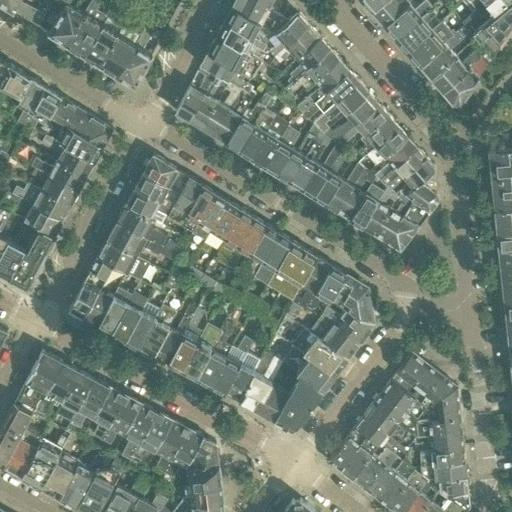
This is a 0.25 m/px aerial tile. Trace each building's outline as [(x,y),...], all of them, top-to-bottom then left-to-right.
[(0,0),(0,1),(29,19),(38,25),(38,24),(44,13),(34,8),(19,0),(0,0)] [(66,0),(47,31),(65,42),(84,12),(74,6),(77,0),(66,0)] [(65,42),(82,52),(106,14),(97,8),(101,1),(99,0),(91,0),(84,12),(65,42)] [(278,30),(291,20),(273,11),(268,8),(253,0),(235,0),(232,5),(261,21),(265,14),(276,20),(272,27),(278,30)] [(363,0),(372,9),(382,0),(363,0)] [(382,0),(372,9),(384,23),(409,1),(410,0),(382,0)] [(409,1),(384,23),(396,37),(421,16),(432,6),(427,0),(421,0),(414,7),(409,1)] [(462,0),(473,13),(474,12),(487,0),(462,0)] [(473,13),(463,22),(464,24),(468,28),(491,8),(495,14),(511,0),(487,0),(474,12),(473,13)] [(482,44),(488,50),(492,55),(511,26),(511,0),(495,14),(475,32),(473,34),(482,44)] [(82,52),(99,63),(118,33),(121,27),(112,21),(118,12),(115,11),(118,6),(113,3),(106,14),(82,52)] [(266,43),(269,39),(270,37),(275,33),(278,30),(272,27),(266,34),(257,29),(261,21),(232,5),(225,20),(266,43)] [(396,37),(408,50),(432,28),(426,21),(436,13),(432,10),(434,8),(432,6),(421,16),(396,37)] [(270,49),(276,56),(310,24),(300,12),(291,20),(278,30),(275,33),(270,37),(269,39),(274,46),(270,49)] [(99,63),(117,74),(135,43),(126,37),(138,18),(130,14),(121,27),(118,33),(99,63)] [(432,28),(408,50),(419,63),(456,31),(453,28),(451,30),(442,19),(432,28)] [(217,34),(252,54),(256,46),(263,50),(266,43),(225,20),(217,34)] [(135,43),(117,74),(135,85),(152,54),(143,48),(155,29),(147,24),(135,43)] [(296,58),(297,57),(321,36),(310,24),(276,56),(275,57),(279,62),(290,51),(296,58)] [(419,63),(431,77),(456,55),(450,48),(463,37),(462,36),(470,30),(468,28),(464,24),(456,31),(419,63)] [(208,50),(246,73),(251,76),(260,59),(252,54),(217,34),(208,50)] [(293,76),(283,84),(286,87),(330,46),(321,36),(297,57),(302,63),(290,73),(293,76)] [(431,77),(442,90),(488,50),(482,44),(461,61),(456,55),(431,77)] [(306,88),(316,79),(340,58),(330,46),(286,87),(289,91),(283,98),(289,104),(296,97),(292,92),(302,83),(306,88)] [(229,81),(235,85),(241,88),(244,90),(249,93),(253,85),(243,78),(246,73),(208,50),(201,64),(216,73),(229,81)] [(488,50),(442,90),(452,101),(460,102),(478,76),(492,55),(488,50)] [(0,84),(13,91),(21,95),(29,76),(0,58),(0,84)] [(298,105),(303,111),(349,69),(340,58),(316,79),(321,84),(298,105)] [(176,110),(188,118),(216,73),(201,64),(197,70),(205,74),(202,79),(203,80),(198,88),(190,83),(176,110)] [(319,107),(324,112),(359,80),(349,69),(303,111),(302,112),(308,117),(319,107)] [(188,118),(200,126),(218,100),(211,96),(216,87),(217,87),(219,83),(226,87),(229,81),(216,73),(188,118)] [(18,120),(25,123),(44,85),(29,76),(21,95),(17,104),(24,108),(18,120)] [(314,122),(320,128),(323,131),(328,127),(328,126),(324,121),(341,106),(345,111),(369,91),(359,80),(324,112),(313,122),(314,122)] [(200,126),(212,133),(238,93),(241,88),(235,85),(229,81),(226,87),(232,90),(224,104),(218,100),(200,126)] [(0,94),(3,96),(6,91),(11,94),(13,91),(0,84),(0,94)] [(46,122),(50,115),(59,94),(44,85),(25,123),(33,127),(38,117),(46,122)] [(238,93),(212,133),(225,141),(247,105),(243,103),(246,97),(241,94),(244,90),(241,88),(238,93)] [(331,138),(334,140),(378,102),(369,91),(345,111),(351,118),(340,127),(338,126),(332,131),(328,127),(323,131),(331,138)] [(225,141),(238,149),(264,107),(271,95),(265,92),(260,101),(258,100),(253,109),(248,106),(247,105),(225,141)] [(50,115),(66,123),(103,143),(112,127),(59,94),(50,115)] [(336,142),(342,147),(344,143),(361,129),(365,134),(388,113),(378,102),(334,140),(336,142)] [(238,149),(250,157),(276,114),(264,107),(238,149)] [(359,150),(364,156),(398,125),(388,113),(365,134),(362,138),(367,143),(359,150)] [(250,157),(262,164),(287,124),(288,122),(276,114),(250,157)] [(275,172),(288,180),(320,128),(314,122),(297,150),(292,146),(275,172)] [(66,123),(57,140),(95,160),(103,143),(66,123)] [(262,164),(275,172),(292,146),(300,132),(288,125),(287,124),(262,164)] [(398,125),(367,153),(376,164),(386,155),(408,135),(398,125)] [(288,180),(299,187),(316,161),(310,158),(312,155),(313,155),(316,149),(319,150),(323,143),(327,145),(331,138),(323,131),(320,128),(288,180)] [(95,160),(57,140),(46,134),(42,142),(48,146),(49,144),(61,151),(57,158),(87,174),(95,160)] [(376,176),(380,178),(417,146),(408,135),(386,155),(391,160),(380,170),(375,174),(376,176)] [(488,149),(491,177),(511,174),(511,135),(489,138),(491,148),(488,149)] [(323,165),(316,161),(299,187),(312,195),(342,147),(336,142),(328,156),(323,165)] [(380,178),(380,179),(387,184),(392,188),(404,176),(426,156),(417,146),(380,178)] [(312,195),(324,203),(341,176),(335,173),(348,152),(342,147),(312,195)] [(2,160),(7,163),(11,155),(6,153),(2,160)] [(153,153),(143,170),(180,190),(188,175),(153,153)] [(31,164),(36,167),(78,190),(87,174),(57,158),(53,166),(40,159),(40,158),(35,156),(31,164)] [(401,197),(409,203),(412,198),(406,193),(434,168),(434,164),(426,156),(404,176),(408,182),(396,192),(398,195),(401,197)] [(324,203),(336,210),(364,166),(359,161),(347,180),(341,176),(324,203)] [(336,210),(349,218),(366,192),(359,188),(366,178),(372,182),(376,176),(375,174),(370,170),(364,166),(336,210)] [(45,181),(41,189),(70,205),(78,190),(36,167),(32,174),(45,181)] [(406,193),(412,198),(428,212),(438,200),(434,168),(406,193)] [(143,170),(135,186),(171,206),(180,190),(143,170)] [(511,174),(491,177),(494,208),(511,206),(511,174)] [(180,190),(171,206),(167,214),(180,221),(201,183),(188,175),(180,190)] [(17,185),(13,192),(62,219),(70,205),(41,189),(28,182),(24,189),(17,185)] [(180,221),(193,228),(198,219),(213,190),(201,183),(180,221)] [(366,192),(349,218),(360,225),(383,191),(371,184),(366,192)] [(360,225),(373,233),(390,207),(384,203),(389,196),(395,200),(398,195),(396,192),(392,188),(387,184),(383,191),(360,225)] [(135,186),(126,202),(156,219),(161,222),(166,213),(167,214),(171,206),(135,186)] [(25,219),(36,224),(54,234),(62,219),(13,192),(8,190),(4,198),(29,211),(25,219)] [(199,235),(205,239),(227,199),(213,190),(198,219),(193,228),(192,231),(199,235)] [(373,233),(385,241),(409,203),(401,197),(400,199),(403,201),(396,211),(390,207),(373,233)] [(412,198),(409,203),(385,241),(400,250),(428,212),(412,198)] [(218,247),(225,236),(240,207),(227,199),(205,239),(201,247),(207,250),(212,243),(218,247)] [(126,202),(116,220),(162,245),(167,236),(152,227),(156,219),(126,202)] [(0,208),(0,250),(7,237),(0,233),(0,229),(10,211),(1,206),(0,208)] [(511,206),(494,208),(497,232),(511,230),(511,206)] [(218,259),(225,263),(252,214),(240,207),(225,236),(230,239),(218,259)] [(244,248),(249,251),(265,223),(252,214),(225,263),(227,264),(233,267),(244,248)] [(0,250),(0,272),(8,276),(36,224),(25,219),(22,225),(26,227),(17,243),(7,237),(0,250)] [(116,220),(107,238),(137,254),(142,245),(158,254),(159,252),(176,261),(179,254),(164,246),(162,245),(116,220)] [(248,271),(254,275),(278,231),(265,223),(249,251),(257,255),(248,271)] [(36,224),(8,276),(9,277),(10,278),(11,278),(19,282),(19,283),(20,283),(23,285),(25,286),(25,285),(26,286),(54,234),(36,224)] [(499,248),(511,246),(511,230),(497,232),(499,248)] [(278,231),(255,274),(268,281),(269,279),(275,267),(290,238),(278,231)] [(107,238),(97,256),(112,264),(125,270),(127,272),(139,278),(143,280),(148,271),(152,263),(137,254),(107,238)] [(267,281),(280,289),(303,246),(290,238),(275,267),(269,279),(268,281),(267,281)] [(164,246),(179,254),(183,247),(168,239),(164,246)] [(303,246),(280,289),(293,297),(295,294),(298,289),(301,283),(302,282),(317,255),(303,246)] [(511,246),(499,248),(500,266),(511,264),(511,246)] [(307,305),(308,302),(316,289),(331,263),(317,255),(302,282),(309,287),(302,298),(295,294),(293,297),(292,300),(293,301),(302,305),(305,307),(307,305)] [(69,309),(83,317),(107,273),(112,264),(97,256),(69,309)] [(308,302),(307,305),(314,309),(317,305),(322,296),(330,300),(332,296),(336,289),(345,272),(331,263),(316,289),(308,302)] [(83,317),(97,324),(113,294),(106,291),(116,274),(121,277),(125,270),(112,264),(107,273),(83,317)] [(511,264),(500,266),(502,282),(511,280),(511,264)] [(186,273),(199,281),(203,273),(190,265),(186,273)] [(170,273),(164,284),(171,287),(181,270),(173,267),(170,273)] [(332,296),(345,307),(371,326),(374,322),(368,286),(345,272),(336,289),(332,296)] [(199,281),(211,287),(215,280),(203,273),(199,281)] [(110,331),(125,339),(141,309),(134,306),(140,295),(142,295),(143,293),(149,296),(154,286),(153,285),(143,280),(139,278),(131,292),(110,331)] [(225,295),(229,288),(215,280),(211,287),(225,295)] [(511,280),(502,282),(504,298),(511,296),(511,280)] [(153,285),(154,286),(163,291),(165,287),(155,281),(153,285)] [(113,294),(97,324),(110,331),(131,292),(118,285),(113,294)] [(229,288),(225,295),(226,296),(225,296),(239,304),(243,297),(229,288)] [(147,300),(141,309),(125,339),(139,346),(160,308),(147,300)] [(285,315),(293,319),(302,305),(293,301),(285,315)] [(139,346),(153,354),(170,324),(177,310),(163,303),(160,308),(139,346)] [(153,354),(167,361),(196,309),(190,306),(186,313),(188,315),(187,317),(183,315),(177,328),(170,324),(153,354)] [(167,361),(181,369),(198,339),(203,330),(196,327),(204,311),(197,306),(196,309),(167,361)] [(326,309),(322,313),(359,341),(371,326),(345,307),(339,314),(329,307),(327,310),(326,309)] [(322,313),(310,330),(322,336),(348,355),(359,341),(322,313)] [(275,333),(292,343),(335,373),(348,355),(322,336),(310,330),(306,327),(293,319),(285,315),(279,326),(275,332),(275,333)] [(196,377),(210,384),(226,357),(232,346),(225,341),(234,324),(226,320),(221,330),(196,377)] [(198,339),(181,369),(196,377),(221,330),(207,322),(203,330),(198,339)] [(210,384),(224,392),(247,351),(251,343),(253,340),(244,335),(238,347),(233,345),(232,346),(226,357),(210,384)] [(292,343),(280,359),(282,360),(294,369),(297,371),(298,372),(323,389),(335,373),(292,343)] [(35,412),(62,360),(42,349),(15,401),(31,410),(35,412)] [(411,383),(426,362),(412,350),(396,371),(391,378),(406,390),(411,383)] [(224,392),(239,400),(255,371),(262,359),(247,351),(224,392)] [(239,400),(256,409),(272,381),(282,360),(274,355),(263,376),(255,371),(239,400)] [(62,360),(35,412),(36,412),(45,416),(55,397),(62,401),(78,368),(77,367),(77,368),(62,360)] [(421,401),(441,373),(426,362),(411,383),(419,389),(414,395),(417,398),(421,401)] [(62,401),(57,410),(72,419),(93,376),(79,369),(79,368),(78,368),(62,401)] [(256,409),(274,418),(298,372),(297,371),(294,369),(290,376),(288,375),(282,386),(272,381),(256,409)] [(298,372),(274,418),(292,428),(323,389),(298,372)] [(439,404),(455,384),(441,373),(421,401),(426,405),(427,406),(428,405),(432,399),(438,403),(439,404)] [(72,419),(67,429),(71,432),(75,433),(86,414),(92,417),(109,384),(108,384),(93,376),(72,419)] [(382,389),(418,417),(421,412),(426,405),(421,401),(416,407),(412,404),(417,398),(414,395),(406,390),(391,378),(382,389)] [(94,433),(101,437),(125,393),(110,385),(109,384),(92,417),(100,421),(94,433)] [(428,411),(429,419),(460,415),(457,386),(457,385),(455,384),(439,404),(438,403),(433,409),(428,405),(427,406),(426,405),(421,412),(428,411)] [(412,432),(416,435),(415,427),(414,423),(415,421),(418,417),(382,389),(373,402),(408,429),(410,430),(412,432)] [(117,430),(123,433),(140,401),(139,400),(139,401),(125,393),(101,437),(111,442),(117,430)] [(19,435),(24,424),(31,410),(15,401),(0,428),(0,463),(1,464),(19,435)] [(123,454),(130,458),(156,410),(141,402),(140,401),(123,433),(131,438),(123,454)] [(406,445),(410,440),(412,432),(410,430),(408,429),(373,402),(364,413),(406,445)] [(156,410),(132,454),(142,459),(148,447),(155,450),(172,418),(171,417),(170,418),(156,410)] [(366,434),(378,444),(380,445),(385,439),(406,454),(406,452),(408,447),(406,445),(364,413),(354,425),(366,434)] [(416,435),(462,430),(460,415),(429,419),(415,421),(414,423),(415,427),(416,435)] [(156,466),(164,470),(187,427),(172,418),(155,450),(162,454),(156,466)] [(20,474),(40,439),(43,434),(24,424),(19,435),(1,464),(20,474)] [(328,459),(340,468),(366,434),(354,425),(328,459)] [(187,467),(190,486),(221,481),(218,462),(186,466),(203,435),(187,427),(164,470),(173,475),(180,463),(186,467),(187,467)] [(432,449),(463,445),(462,430),(416,435),(412,432),(410,440),(414,440),(414,443),(431,441),(432,449)] [(79,435),(75,433),(71,432),(67,438),(40,485),(59,495),(79,460),(80,458),(68,452),(79,435)] [(340,468),(352,477),(372,452),(378,444),(366,434),(340,468)] [(40,485),(67,438),(61,435),(55,447),(40,439),(20,474),(40,485)] [(186,466),(218,462),(216,442),(203,435),(186,466)] [(422,467),(465,461),(463,445),(432,449),(420,451),(422,467)] [(352,477),(363,486),(391,451),(386,447),(378,457),(372,452),(352,477)] [(363,486),(375,495),(395,470),(389,465),(397,455),(391,451),(363,486)] [(90,467),(79,460),(59,495),(75,504),(96,467),(102,455),(99,453),(98,455),(96,454),(90,467)] [(75,504),(89,511),(94,511),(113,478),(124,460),(115,456),(106,473),(96,467),(75,504)] [(375,495),(388,505),(408,479),(402,475),(409,465),(404,461),(403,460),(395,470),(375,495)] [(422,474),(427,478),(429,479),(431,479),(430,475),(428,476),(428,472),(434,471),(435,479),(438,479),(466,475),(465,461),(422,467),(421,467),(422,474)] [(388,505),(396,511),(400,511),(427,478),(422,474),(415,469),(408,479),(388,505)] [(100,511),(127,511),(137,494),(143,497),(153,478),(141,471),(131,490),(117,483),(100,511)] [(439,487),(451,497),(467,509),(470,506),(466,475),(438,479),(439,487)] [(400,511),(419,511),(431,497),(425,493),(431,486),(436,491),(439,487),(429,479),(427,478),(400,511)] [(184,498),(183,498),(201,511),(225,511),(225,509),(224,510),(221,486),(222,486),(221,483),(221,481),(190,486),(185,486),(186,490),(190,490),(191,490),(191,497),(184,498)] [(419,511),(439,511),(451,497),(439,487),(436,491),(431,497),(419,511)] [(127,511),(158,511),(163,505),(169,498),(158,491),(152,502),(143,497),(137,494),(127,511)] [(451,497),(439,511),(463,511),(467,509),(451,497)] [(201,511),(183,498),(172,511),(201,511)] [(292,500),(282,511),(318,511),(301,499),(301,498),(292,499),(292,500)]
